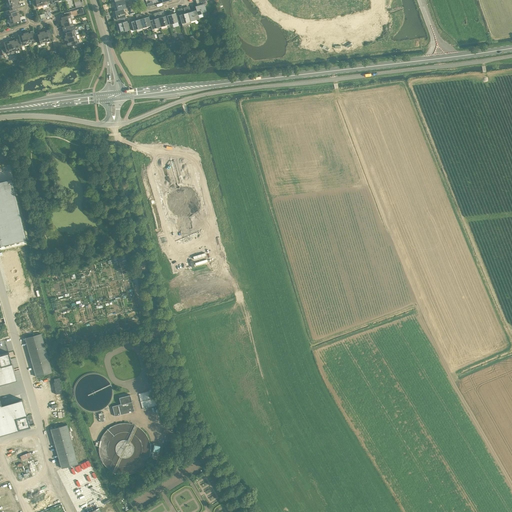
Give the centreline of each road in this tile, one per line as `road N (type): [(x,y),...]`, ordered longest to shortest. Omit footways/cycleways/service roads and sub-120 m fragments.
road 1 (unclassified): [(242,511),(170,372),(114,124)]
road 2 (unclassified): [(114,124),(230,90),(511,55)]
road 3 (primary): [(118,94),(511,47)]
road 4 (residential): [(256,0),(278,20),(304,27),(379,14),(377,0)]
